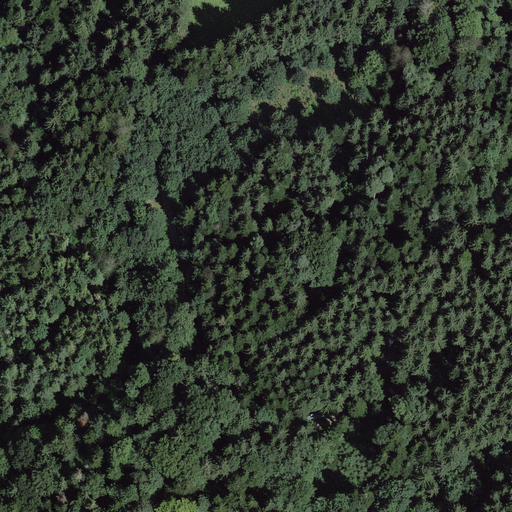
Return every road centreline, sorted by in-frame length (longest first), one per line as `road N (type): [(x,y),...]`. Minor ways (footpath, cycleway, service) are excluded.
road 1 (track): [(312,511),(188,315),(141,42),(123,0)]
road 2 (track): [(511,172),(459,258),(424,292),(359,385),(254,430)]
